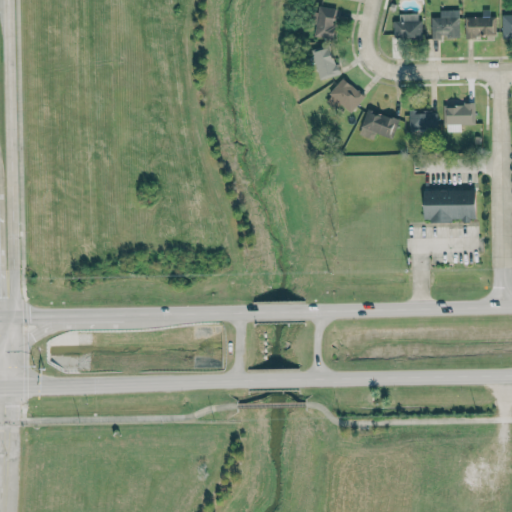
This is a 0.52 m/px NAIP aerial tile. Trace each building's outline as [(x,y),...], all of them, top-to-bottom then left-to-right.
[(333,38),(336,8),(317,6),(314,36),(333,38)] [(431,17),(431,39),(440,39),(441,37),(458,37),(458,10),(439,10),(439,17),(431,17)] [(420,13),(395,14),(395,38),(421,37),(420,13)] [(511,37),(511,15),(502,16),(502,38),(511,37)] [(496,16),(464,17),(465,37),(496,36),(496,16)] [(338,73),(330,46),(311,52),(319,79),(338,73)] [(339,102),(350,112),(364,97),(344,78),(324,99),(333,108),(339,102)] [(460,124),(475,124),(474,104),(444,105),(444,132),(460,131),(460,124)] [(375,133),(391,139),(398,120),(367,108),(358,134),(373,140),(375,133)] [(409,129),(437,129),(436,110),(408,111),(409,129)] [(423,190),(424,221),(476,220),(475,189),(423,190)]
